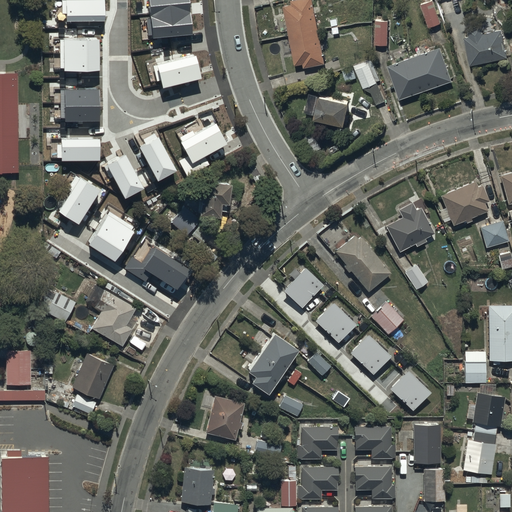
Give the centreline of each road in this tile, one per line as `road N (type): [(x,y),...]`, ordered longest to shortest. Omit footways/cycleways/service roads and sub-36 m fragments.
road 1 (residential): [(121,511),(170,368),(208,308),(312,201)]
road 2 (residential): [(121,0),(126,98),(161,105),(243,76)]
road 3 (residential): [(312,201),(415,143),(511,115)]
road 4 (residential): [(243,76),(258,119),(312,201)]
